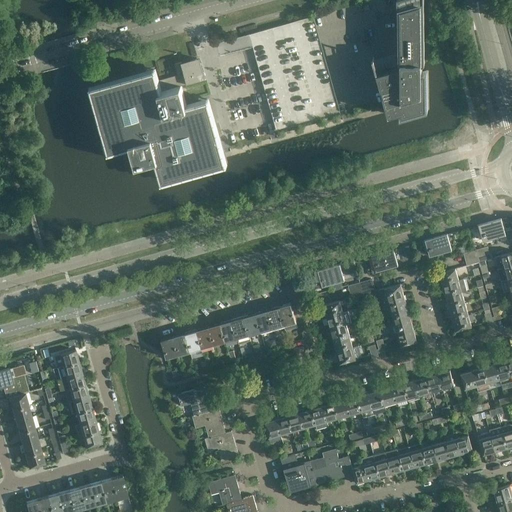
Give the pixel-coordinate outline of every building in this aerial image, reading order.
[(425,63),(423,0),(397,0),(398,66),(377,72),(389,115),(422,105),(422,64),(425,63)] [(371,10),(369,2),(368,2),(362,3),(362,4),(364,11),(364,12),(371,10)] [(163,179),(222,163),(205,102),(187,107),(181,86),(205,79),(203,71),(200,72),(196,58),(175,64),(181,85),(159,91),(154,74),(154,73),(153,73),(152,72),(151,72),(139,75),(139,76),(138,76),(138,77),(138,78),(138,79),(134,80),(134,79),(134,78),(133,78),(132,78),(131,78),(95,88),(94,89),(93,90),(93,91),(110,149),(130,144),(130,146),(136,165),(158,159),(163,179)] [(501,218),(477,225),(480,235),(483,235),(484,241),(506,235),(501,218)] [(452,250),(447,233),(423,240),(427,251),(429,250),(431,256),(452,250)] [(394,248),(370,255),(373,266),(375,265),(377,271),(398,265),(397,259),(399,259),(403,262),(408,261),(410,256),(411,256),(408,245),(394,249),(394,248)] [(477,256),(489,253),(488,246),(475,250),(477,256)] [(477,256),(475,250),(463,253),(464,254),(465,259),(465,260),(477,256)] [(500,256),(503,267),(511,264),(511,252),(500,256)] [(489,253),(477,256),(479,262),(485,260),(491,258),(490,253),(489,253)] [(479,262),(477,256),(465,260),(466,260),(467,265),(479,262)] [(340,263),(316,270),(319,281),(322,280),(323,286),(345,280),(343,275),(357,272),(354,261),(340,264),(340,263)] [(511,277),(511,264),(503,267),(507,279),(511,277)] [(439,273),(442,284),(458,280),(458,279),(455,269),(455,268),(439,273)] [(511,277),(507,279),(503,280),(505,286),(508,285),(510,291),(511,290),(511,277)] [(463,278),(458,279),(458,280),(442,284),(446,296),(462,291),(462,292),(467,290),(463,278)] [(373,280),(372,279),(360,282),(362,289),(374,285),(374,284),(373,285),(372,280),(373,280)] [(362,289),(360,282),(348,286),(348,287),(349,287),(350,291),(350,292),(362,289)] [(401,284),(384,288),(379,290),(383,302),(388,300),(404,295),(401,284)] [(374,286),(374,285),(362,289),(363,294),(369,292),(375,291),(374,286)] [(363,294),(362,289),(350,292),(351,292),(352,297),(363,294)] [(465,303),(462,292),(462,291),(446,296),(449,308),(465,303)] [(407,307),(404,295),(388,300),(391,311),(407,307)] [(324,306),(327,317),(343,312),(340,301),(323,305),(324,306)] [(283,307),(279,308),(284,324),(296,321),(291,303),(282,306),(283,307)] [(468,315),(465,303),(449,308),(452,319),(468,315)] [(284,324),(279,308),(279,306),(271,309),(271,310),(268,311),(273,330),(284,327),(284,324)] [(492,308),(495,320),(496,320),(496,319),(500,318),(501,318),(498,306),(492,308)] [(410,319),(407,307),(391,311),(394,323),(410,319)] [(273,330),(268,311),(267,310),(259,312),(259,313),(256,314),(261,331),(261,333),(273,330)] [(346,324),(343,312),(327,317),(330,329),(346,324)] [(494,324),(491,312),(484,314),(488,326),(488,325),(493,324),(494,324)] [(261,331),(256,314),(256,313),(248,315),(247,315),(248,317),(244,318),(249,334),(261,331)] [(471,326),(468,315),(452,319),(455,331),(454,331),(455,331),(472,327),(472,326),(471,326)] [(249,334),(244,318),(244,316),(236,319),(236,320),(232,321),(237,337),(249,334)] [(414,330),(410,319),(394,323),(398,335),(414,330)] [(237,337),(232,321),(232,320),(224,322),(224,323),(221,324),(225,341),(237,337)] [(225,341),(221,324),(220,323),(212,325),(213,327),(209,328),(213,344),(225,341)] [(349,336),(346,324),(330,329),(333,341),(349,336)] [(213,344),(209,328),(208,326),(200,329),(201,329),(197,330),(202,347),(213,344)] [(202,347),(197,330),(189,332),(189,333),(186,334),(190,351),(202,347)] [(417,341),(414,330),(398,335),(401,346),(417,342),(417,341)] [(190,351),(186,334),(185,333),(177,335),(178,336),(174,338),(178,354),(190,351)] [(178,354),(174,338),(173,336),(165,338),(166,339),(162,340),(162,339),(161,340),(166,357),(178,354)] [(353,347),(349,336),(333,341),(337,352),(353,347)] [(385,351),(386,351),(382,339),(376,340),(380,352),(385,350),(385,351)] [(369,346),(372,357),(373,357),(372,357),(377,355),(377,356),(378,356),(375,344),(369,346)] [(356,359),(353,347),(337,352),(340,364),(356,359)] [(60,354),(63,366),(79,361),(75,350),(76,350),(75,350),(60,354)] [(79,361),(63,366),(58,367),(61,379),(82,373),(79,362),(79,361)] [(511,376),(507,361),(495,364),(500,379),(511,376)] [(500,379),(495,364),(484,367),(488,382),(500,379)] [(488,382),(484,367),(472,370),(476,386),(477,386),(478,391),(490,388),(488,382)] [(8,368),(0,370),(0,387),(3,387),(4,392),(8,391),(10,397),(24,393),(20,379),(12,382),(8,368)] [(449,370),(438,373),(443,389),(454,386),(450,370),(449,370)] [(476,386),(472,370),(461,373),(465,389),(466,389),(476,386)] [(82,373),(61,379),(64,390),(70,389),(85,384),(82,373)] [(443,389),(438,373),(427,377),(431,392),(443,389)] [(431,392),(427,377),(415,380),(420,395),(431,392)] [(420,395),(415,380),(404,383),(408,399),(420,395)] [(408,399),(404,383),(392,386),(396,402),(397,402),(397,404),(398,404),(399,406),(408,404),(408,401),(409,401),(408,399)] [(85,385),(85,384),(70,389),(73,400),(89,396),(88,396),(85,385)] [(204,394),(206,393),(204,386),(178,394),(181,406),(182,406),(182,405),(191,403),(194,415),(209,411),(204,394)] [(396,402),(392,386),(380,390),(385,405),(396,402)] [(385,405),(380,390),(373,392),(373,391),(369,392),(373,408),(385,405)] [(373,408),(369,392),(368,392),(369,393),(357,396),(362,412),(373,408)] [(28,405),(25,393),(9,397),(10,398),(13,409),(28,405)] [(89,396),(73,400),(68,402),(72,413),(76,412),(92,408),(92,407),(88,396),(89,396)] [(362,412),(357,396),(346,399),(350,415),(362,412)] [(350,415),(346,399),(334,403),(338,418),(350,415)] [(482,404),(483,410),(495,406),(493,401),(487,403),(482,404)] [(338,418),(334,403),(323,406),(327,421),(338,418)] [(483,410),(482,404),(476,406),(471,408),(471,407),(470,408),(472,413),(483,410)] [(32,416),(28,405),(13,409),(16,420),(16,421),(32,416)] [(507,405),(496,409),(497,414),(498,414),(497,414),(503,412),(509,411),(507,405)] [(327,421),(323,406),(311,409),(315,425),(327,421)] [(92,408),(76,412),(80,424),(95,419),(92,408)] [(219,408),(209,411),(194,415),(192,416),(196,428),(196,427),(205,425),(209,437),(223,433),(218,416),(221,415),(219,408)] [(315,425),(311,409),(299,412),(304,428),(315,425)] [(497,414),(496,409),(484,412),(485,417),(491,416),(491,415),(496,414),(497,414)] [(304,428),(299,412),(288,416),(292,431),(304,428)] [(485,417),(484,412),(472,415),(474,420),(479,419),(485,417)] [(35,428),(32,416),(16,421),(19,432),(35,428)] [(292,431),(288,416),(276,419),(281,434),(292,431)] [(98,431),(95,419),(80,424),(83,435),(98,431),(98,430),(98,431)] [(281,434),(276,419),(265,422),(270,442),(282,439),(281,434)] [(38,439),(35,428),(19,432),(20,432),(23,443),(22,444),(23,444),(38,439)] [(511,446),(511,429),(502,433),(507,448),(511,446)] [(101,442),(98,431),(83,435),(86,447),(102,443),(102,442),(101,442)] [(232,431),(223,433),(209,437),(205,438),(208,450),(209,450),(218,447),(222,460),(238,455),(236,456),(231,438),(233,437),(232,431)] [(495,451),(490,432),(478,436),(483,455),(484,455),(484,454),(495,451)] [(507,448),(502,433),(491,436),(490,432),(495,451),(507,448)] [(468,435),(457,438),(461,453),(472,450),(472,451),(473,450),(468,435)] [(461,453),(457,438),(445,441),(450,457),(461,453)] [(41,451),(38,439),(23,444),(26,455),(41,451)] [(68,451),(69,451),(66,440),(60,442),(63,453),(64,453),(64,452),(68,451)] [(450,457),(445,441),(433,445),(438,460),(450,457)] [(438,460),(433,445),(422,448),(426,463),(438,460)] [(426,463),(422,448),(410,451),(415,467),(426,463)] [(45,463),(41,451),(26,455),(29,467),(45,463)] [(415,467),(410,451),(399,454),(403,470),(415,467)] [(337,453),(310,461),(314,472),(327,468),(331,480),(344,476),(341,465),(344,464),(348,475),(353,473),(354,473),(352,468),(349,456),(343,457),(344,461),(340,462),(337,453)] [(304,487),(317,484),(314,472),(310,461),(298,464),(296,460),(297,460),(295,454),(281,458),(283,464),(284,468),(287,480),(288,480),(290,491),(304,487)] [(403,470),(399,454),(387,458),(392,473),(403,470)] [(392,473),(387,458),(376,461),(380,476),(392,473)] [(380,476),(376,461),(364,464),(368,480),(380,476)] [(368,480),(364,464),(352,468),(354,473),(357,483),(368,480)] [(111,477),(111,478),(117,498),(128,495),(122,474),(111,477)] [(235,475),(208,482),(212,495),(212,494),(221,491),(225,504),(227,504),(226,503),(239,500),(241,499),(239,491),(237,492),(236,489),(238,488),(235,475)] [(117,498),(111,478),(111,477),(100,480),(101,481),(106,501),(117,498)] [(106,501),(101,481),(100,480),(90,483),(90,484),(95,505),(106,501)] [(95,505),(90,484),(90,483),(79,487),(80,489),(84,508),(95,505)] [(497,501),(511,496),(511,492),(510,485),(510,484),(492,489),(493,494),(495,494),(497,501)] [(84,508),(80,489),(79,487),(69,489),(69,490),(74,510),(84,508)] [(68,511),(74,510),(69,490),(69,489),(58,492),(58,493),(63,511),(68,511)] [(63,511),(58,493),(58,492),(48,495),(48,496),(52,511),(63,511)] [(52,511),(48,496),(48,495),(37,498),(37,499),(40,511),(52,511)] [(253,495),(252,496),(242,498),(241,499),(239,500),(226,503),(227,504),(227,505),(226,506),(228,509),(229,511),(255,511),(253,503),(255,502),(253,495)] [(511,496),(497,501),(495,502),(496,506),(498,505),(500,511),(502,511),(511,509),(511,496)] [(40,511),(37,499),(37,498),(26,502),(28,511),(40,511)]
